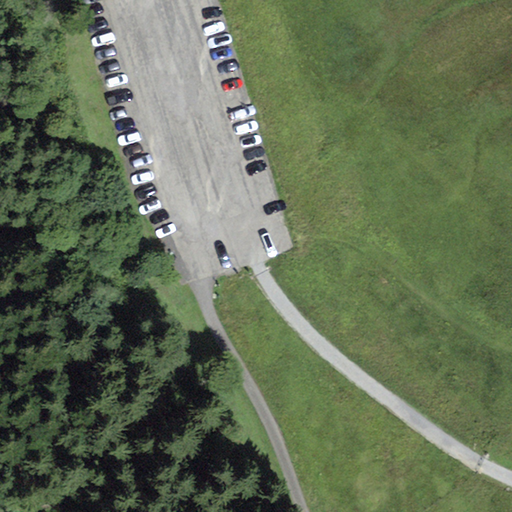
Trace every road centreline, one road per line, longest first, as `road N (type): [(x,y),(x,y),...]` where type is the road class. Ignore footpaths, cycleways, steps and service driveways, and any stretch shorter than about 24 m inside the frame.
road 1 (track): [(511,476),(464,452),(315,348),(279,316),(248,263),(224,258),(193,282)]
road 2 (track): [(193,282),(301,511)]
